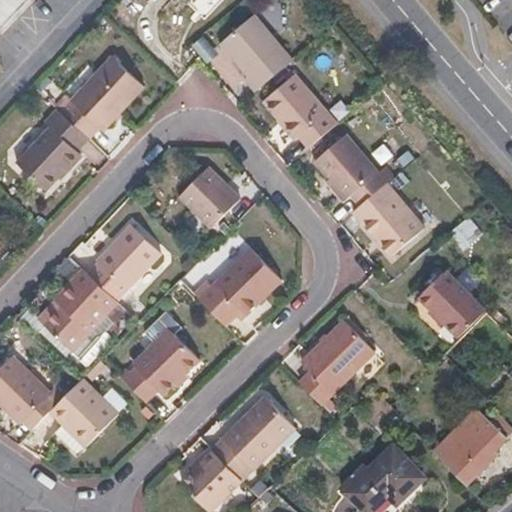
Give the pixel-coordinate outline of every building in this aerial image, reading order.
[(0,0),(0,25),(2,23),(0,21),(0,18),(15,2),(19,5),(23,0),(0,0)] [(19,5),(15,2),(0,18),(0,21),(2,23),(19,5)] [(262,88),(299,56),(260,10),(227,37),(255,70),(251,74),(262,88)] [(69,106),(96,133),(107,121),(110,125),(152,82),(121,52),(69,106)] [(316,143),(343,121),(303,71),(271,98),(303,136),(307,133),(316,143)] [(69,106),(65,102),(52,116),(57,122),(24,156),(53,185),(89,148),(85,144),(96,133),(69,106)] [(365,202),(389,182),(399,173),(391,164),(383,170),(353,133),(321,159),(353,197),(357,193),(365,202)] [(183,198),(215,230),(244,202),(212,168),(183,198)] [(365,202),(355,210),(394,255),(427,227),(389,182),(365,202)] [(140,227),(94,274),(125,304),(171,258),(140,227)] [(250,313),(288,279),(258,247),(221,282),(250,313)] [(94,274),(91,271),(63,299),(69,305),(50,325),(78,351),(125,304),(94,274)] [(460,340),(487,315),(489,313),(450,273),(422,300),(460,340)] [(69,305),(63,299),(44,319),(50,325),(69,305)] [(125,379),(146,401),(162,388),(167,393),(203,360),(181,335),(188,328),(175,314),(153,333),(161,343),(138,363),(140,366),(134,372),(125,379)] [(331,402),(385,351),(356,319),(313,360),(321,369),(310,380),(331,402)] [(0,393),(25,418),(53,390),(15,353),(0,367),(0,393)] [(125,379),(134,372),(130,368),(121,375),(125,379)] [(75,388),(42,420),(80,457),(112,425),(75,388)] [(216,452),(245,482),(300,431),(271,400),(216,452)] [(508,441),(491,424),(478,411),(466,423),(435,454),(467,488),(497,457),(494,454),(508,441)] [(508,441),(511,436),(511,430),(499,417),(491,424),(508,441)] [(396,446),(369,472),(364,468),(342,491),(362,511),(375,511),(390,499),(398,507),(427,479),(396,446)] [(216,452),(215,450),(201,462),(204,466),(184,485),(209,511),(212,511),(245,482),(216,452)]
